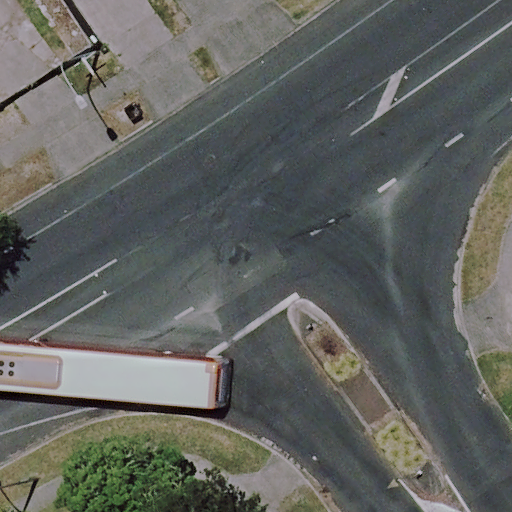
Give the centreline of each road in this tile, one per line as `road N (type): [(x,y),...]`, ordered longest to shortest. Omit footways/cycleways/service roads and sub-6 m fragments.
road 1 (residential): [(454,511),(223,202)]
road 2 (tertiary): [(508,0),(223,202)]
road 3 (tertiary): [(223,202),(0,337)]
